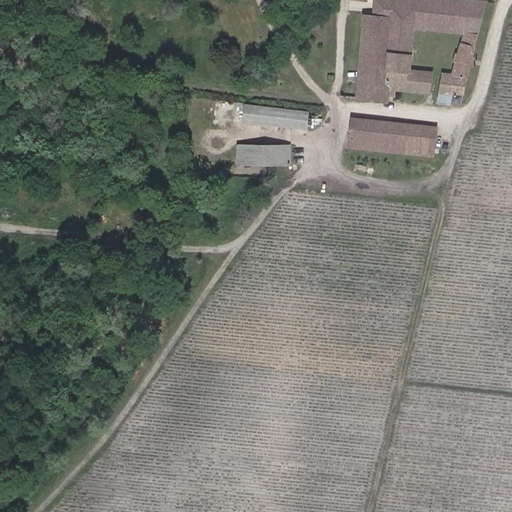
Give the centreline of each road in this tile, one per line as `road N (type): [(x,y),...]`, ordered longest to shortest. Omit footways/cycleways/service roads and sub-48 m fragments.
road 1 (track): [(504,0),(477,111),(465,118),(333,105),(106,437),(37,511)]
road 2 (track): [(369,511),(446,196)]
road 3 (track): [(236,252),(0,225)]
road 4 (track): [(339,0),(333,105),(299,68),(261,0)]
